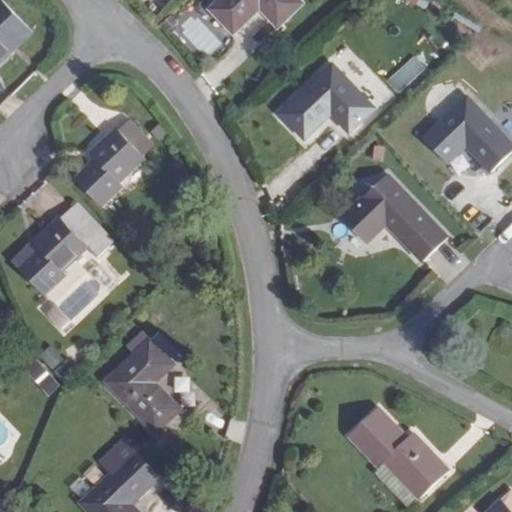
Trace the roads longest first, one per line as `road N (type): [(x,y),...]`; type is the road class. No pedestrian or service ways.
road 1 (residential): [(268,350),(255,244),(208,146),(118,27)]
road 2 (residential): [(0,158),(118,27)]
road 3 (residential): [(250,511),(269,439),(268,350)]
road 4 (residential): [(509,254),(381,353)]
road 5 (residential): [(381,353),(511,422)]
